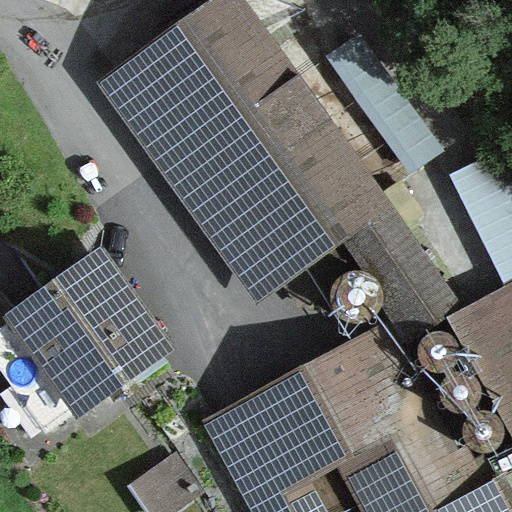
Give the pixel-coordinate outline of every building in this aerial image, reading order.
[(228,0),(193,25),(115,82),(267,293),(276,286),(345,237),(384,292),(421,265),(231,0),(228,0)] [(120,305),(92,266),(62,287),(16,320),(0,332),(0,371),(44,432),(78,407),(154,352),(120,305)] [(386,299),(376,307),(389,326),(402,343),(439,317),(437,314),(412,280),(386,299)] [(511,295),(462,322),(511,414),(511,295)] [(402,343),(389,326),(295,377),(208,425),(255,511),(306,511),(295,490),(337,467),(348,487),(361,511),(510,511),(484,464),(482,461),(471,467),(402,343)] [(147,511),(169,511),(196,494),(171,459),(131,487),(147,511)]
